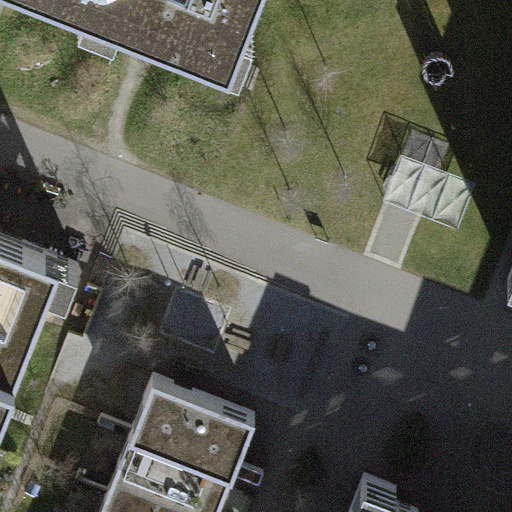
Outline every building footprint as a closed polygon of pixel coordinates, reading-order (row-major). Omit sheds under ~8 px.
[(87,0),(241,59),(255,23),(245,20),(252,0),(87,0)] [(0,390),(41,286),(60,293),(72,261),(0,233),(0,390)] [(511,248),(502,276),(511,280),(511,248)] [(125,429),(226,469),(248,411),(147,372),(125,429)] [(101,490),(157,511),(209,511),(226,469),(125,429),(101,490)] [(358,472),(342,511),(424,511),(386,497),(391,484),(358,472)] [(92,511),(157,511),(101,490),(92,511)]
